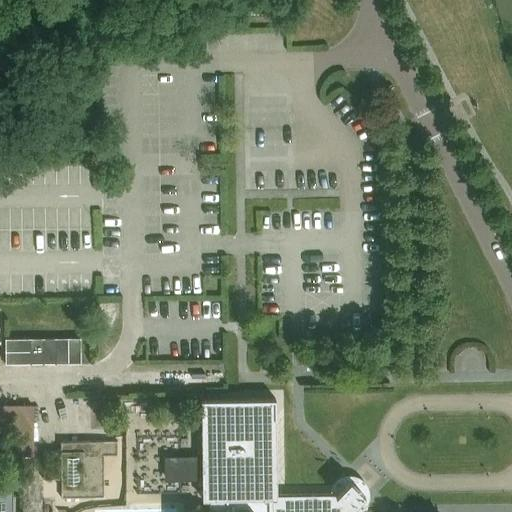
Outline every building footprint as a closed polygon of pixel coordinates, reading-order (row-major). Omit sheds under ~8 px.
[(250,0),(251,13),(274,13),(274,0),(250,0)] [(6,339),(6,364),(81,363),(81,338),(6,339)] [(350,511),(351,509),(365,494),(350,480),(336,494),(277,495),(276,474),(276,459),(276,454),(276,400),(204,400),(201,400),(202,455),(202,500),(210,500),(209,511),(350,511)] [(34,405),(0,405),(0,431),(13,432),(13,456),(34,456),(34,405)] [(160,440),(147,447),(154,461),(167,454),(160,440)] [(104,497),(104,455),(117,455),(117,441),(61,441),(61,451),(43,451),(43,479),(61,479),(61,498),(104,497)] [(147,480),(161,486),(167,473),(153,467),(147,480)] [(0,511),(12,511),(12,489),(0,488),(0,511)]
